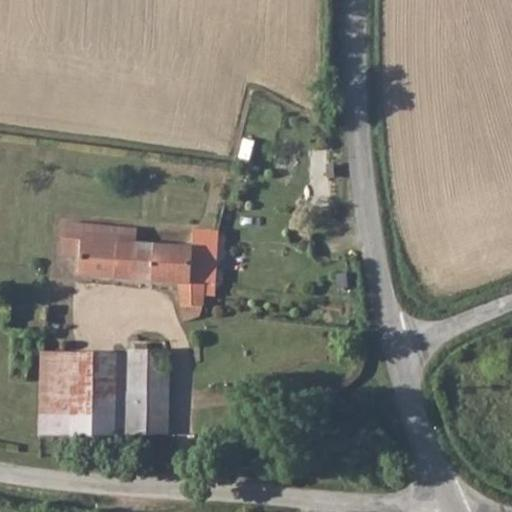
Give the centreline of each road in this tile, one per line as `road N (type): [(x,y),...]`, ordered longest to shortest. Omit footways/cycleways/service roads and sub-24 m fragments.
road 1 (unclassified): [(0,475),(142,494),(283,497),(412,511)]
road 2 (tertiary): [(356,0),(358,124),(396,352)]
road 3 (tertiary): [(396,352),(422,443),(457,511)]
road 4 (unclassified): [(511,305),(396,352)]
